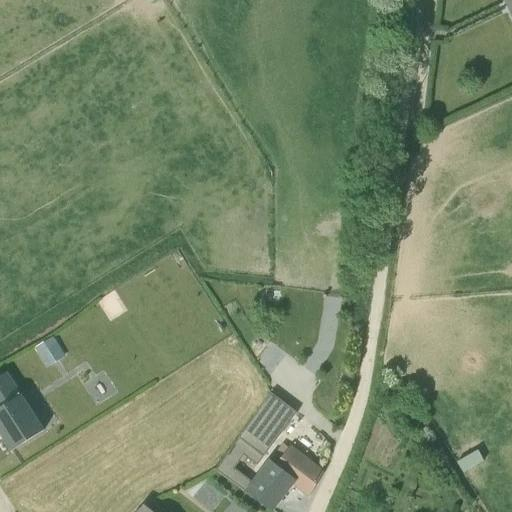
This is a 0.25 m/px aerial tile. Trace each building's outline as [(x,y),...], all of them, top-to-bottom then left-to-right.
[(511,0),(503,0),(511,18),(511,0)] [(38,354),(47,368),(64,357),(55,343),(38,354)] [(7,371),(0,375),(0,435),(0,436),(10,451),(44,429),(7,371)] [(296,412),(270,394),(214,470),(243,492),(243,493),(267,511),(271,511),(293,485),(308,497),(309,496),(322,474),(289,447),(274,466),(268,462),(250,483),(232,469),(242,456),(257,466),(296,412)] [(244,511),(231,502),(224,511),(244,511)]
